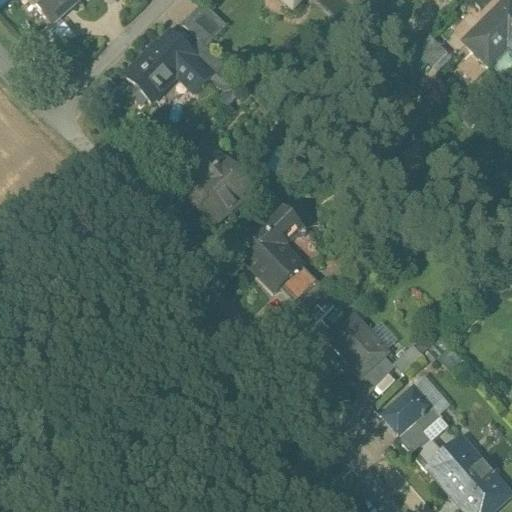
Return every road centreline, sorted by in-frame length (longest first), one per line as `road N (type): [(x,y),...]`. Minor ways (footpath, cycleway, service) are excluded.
road 1 (residential): [(49,115),(81,141),(407,511)]
road 2 (residential): [(167,0),(49,115)]
